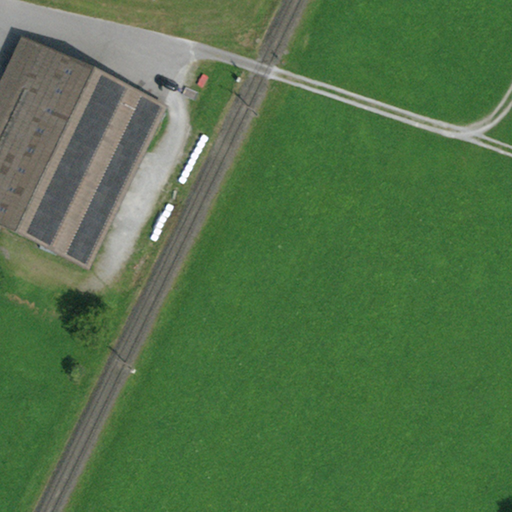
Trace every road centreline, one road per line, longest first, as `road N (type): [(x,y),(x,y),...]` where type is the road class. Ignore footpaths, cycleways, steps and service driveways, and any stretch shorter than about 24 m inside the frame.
road 1 (track): [(184,45),(511,154)]
road 2 (residential): [(0,3),(184,45)]
